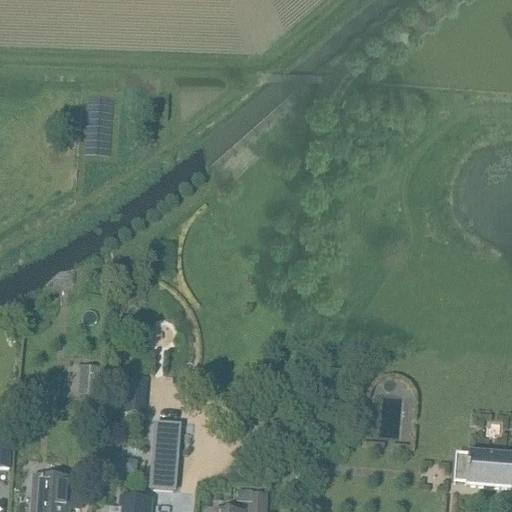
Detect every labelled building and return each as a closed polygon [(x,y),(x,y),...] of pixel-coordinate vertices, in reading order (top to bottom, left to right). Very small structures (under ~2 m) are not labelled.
[(100,372),(79,371),(78,398),(98,400),(100,372)] [(123,377),(120,416),(145,418),(148,379),(123,377)] [(241,428),(255,438),(265,424),(251,414),(241,428)] [(153,427),(148,494),(175,496),(180,429),(153,427)] [(0,441),(0,472),(10,473),(12,443),(0,441)] [(466,469),(466,477),(467,478),(466,489),(511,493),(511,491),(511,460),(468,457),(467,469),(466,469)] [(69,511),(79,511),(81,484),(81,482),(32,479),(31,496),(33,496),(32,511),(67,511),(68,511),(69,511)] [(248,511),(264,511),(266,499),(250,497),(250,495),(237,494),(237,505),(249,506),(248,511)] [(151,511),(152,503),(120,500),(118,511),(151,511)]
